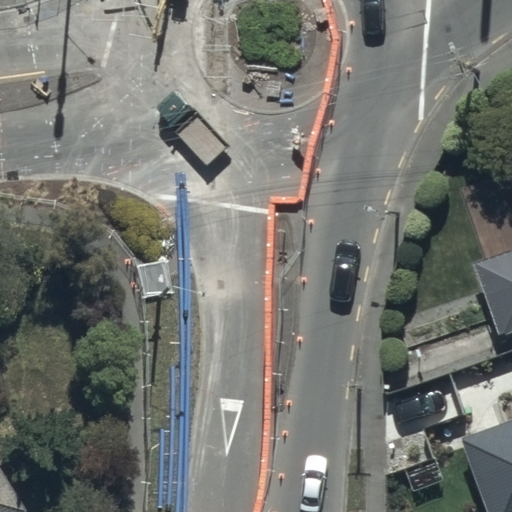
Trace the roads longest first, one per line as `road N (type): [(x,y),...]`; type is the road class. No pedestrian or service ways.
road 1 (tertiary): [(332,138),(315,372),(261,498)]
road 2 (tertiary): [(261,498),(234,383),(233,149)]
road 3 (secondary): [(186,118),(0,140)]
road 4 (secondary): [(0,42),(158,16)]
